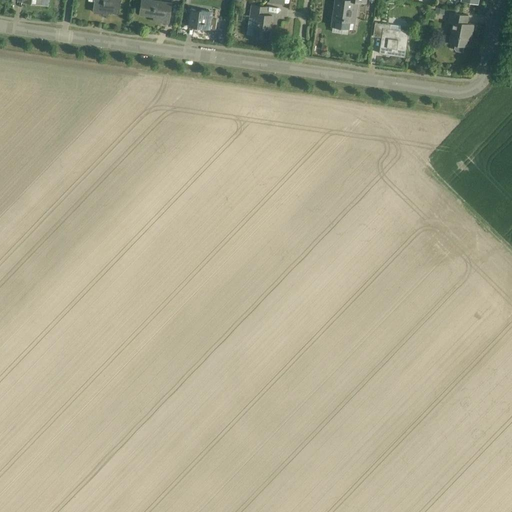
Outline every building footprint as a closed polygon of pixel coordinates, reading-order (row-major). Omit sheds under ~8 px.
[(94,0),(93,10),(94,10),(94,12),(103,13),(103,10),(108,11),(108,12),(119,14),(120,0),(94,0)] [(148,0),(141,0),(141,3),(140,13),(154,15),(153,20),(168,23),(171,3),(148,0)] [(366,3),(366,0),(335,0),(331,25),(354,28),(358,1),(366,3)] [(255,17),(253,34),(253,35),(269,37),(272,15),(265,14),(266,7),(251,5),(250,16),(255,17)] [(212,12),(191,9),(189,22),(194,23),(194,25),(199,26),(198,27),(215,29),(216,19),(211,18),(212,12)] [(468,15),(449,12),(447,23),(451,24),(448,43),(454,44),(453,48),(455,51),(462,52),(463,46),(465,46),(467,38),(471,39),(474,24),(467,23),(468,15)] [(375,22),(374,26),(373,36),(381,37),(379,53),(405,57),(408,31),(400,30),(400,26),(375,22)] [(225,42),(225,30),(217,29),(216,42),(225,42)]
